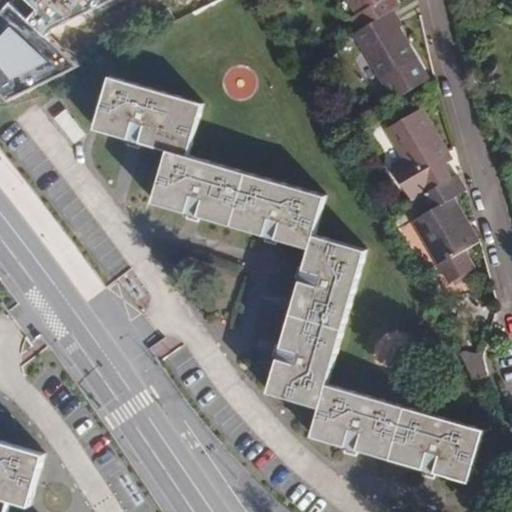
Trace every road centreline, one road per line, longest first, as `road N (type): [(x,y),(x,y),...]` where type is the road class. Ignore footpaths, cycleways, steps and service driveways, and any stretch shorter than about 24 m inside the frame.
road 1 (tertiary): [(0,206),(220,511)]
road 2 (residential): [(438,0),(511,265)]
